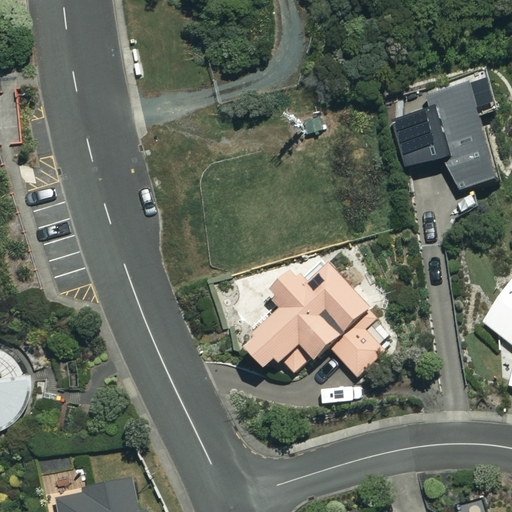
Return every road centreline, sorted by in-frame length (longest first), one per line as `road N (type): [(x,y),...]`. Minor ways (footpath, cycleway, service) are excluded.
road 1 (residential): [(227,499),(123,266),(94,168),(63,0)]
road 2 (residential): [(511,447),(418,446),(227,499)]
